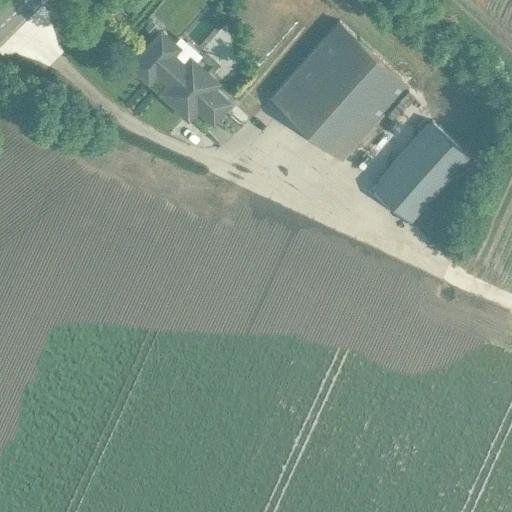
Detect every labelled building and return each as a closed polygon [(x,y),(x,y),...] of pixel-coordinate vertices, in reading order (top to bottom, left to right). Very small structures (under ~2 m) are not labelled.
[(195,0),(169,24),(185,41),(211,17),(195,0)] [(340,157),(407,83),(338,21),(271,95),(340,157)] [(160,32),(131,65),(147,79),(155,70),(169,83),(161,92),(186,115),(196,104),(212,118),(227,102),(211,87),(216,82),(190,59),(184,67),(170,54),(176,47),(160,32)] [(201,47),(194,53),(205,67),(212,61),(201,47)] [(60,84),(52,82),(51,88),(59,90),(60,84)] [(189,120),(212,136),(219,125),(196,109),(189,120)] [(409,219),(468,154),(432,121),(373,186),(409,219)] [(355,174),(369,187),(387,166),(373,154),(355,174)] [(221,185),(202,176),(194,192),(213,201),(221,185)]
